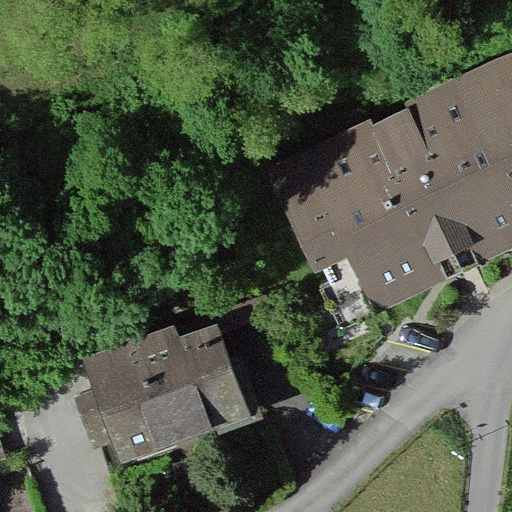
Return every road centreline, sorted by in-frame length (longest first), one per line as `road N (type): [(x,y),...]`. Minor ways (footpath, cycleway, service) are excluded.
road 1 (residential): [(302,511),(502,340)]
road 2 (residential): [(502,340),(476,511)]
